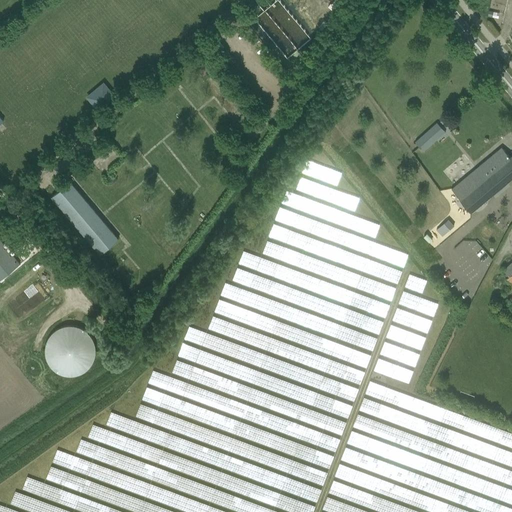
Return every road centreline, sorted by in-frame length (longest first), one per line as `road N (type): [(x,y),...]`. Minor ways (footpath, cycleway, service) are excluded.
road 1 (unknown): [(33,178),(209,31),(228,37),(270,87),(289,94),(363,0)]
road 2 (track): [(0,192),(93,304)]
